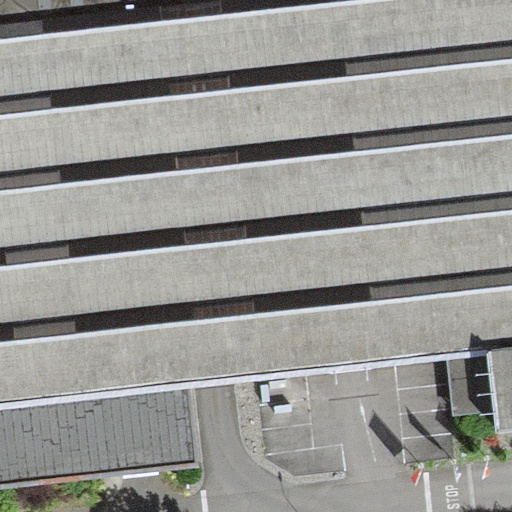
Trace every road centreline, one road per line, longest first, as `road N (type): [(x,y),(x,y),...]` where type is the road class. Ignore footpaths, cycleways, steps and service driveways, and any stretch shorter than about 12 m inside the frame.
road 1 (unknown): [(124,0),(221,511)]
road 2 (unknown): [(375,501),(314,0)]
